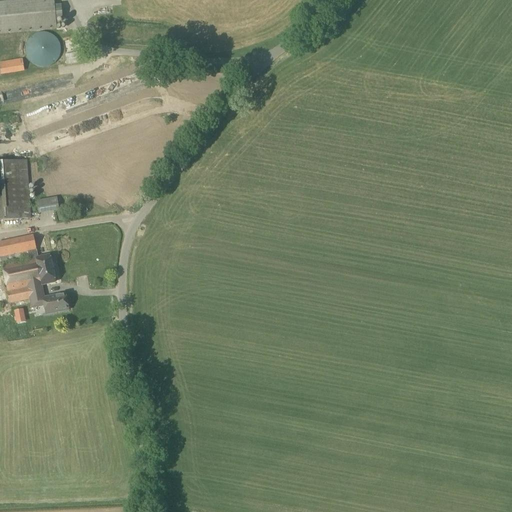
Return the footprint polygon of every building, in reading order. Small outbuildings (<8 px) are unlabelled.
[(54,6),(53,0),(21,0),(0,2),(0,34),(56,30),(55,21),(62,20),(61,5),(54,6)] [(42,68),(45,68),(47,67),(50,66),(53,64),(55,62),(57,60),(58,57),(59,55),(59,52),(59,49),(59,46),(58,43),(56,40),(54,38),(52,36),(50,35),(47,34),(44,33),(41,33),(38,33),(35,34),(33,36),(31,37),(29,40),(27,42),(26,45),(25,47),(25,50),(25,53),(26,56),(27,59),(29,61),(31,63),(33,65),(36,67),(39,67),(42,68)] [(66,65),(86,62),(84,51),(64,55),(66,65)] [(0,75),(23,72),(21,59),(0,62),(0,75)] [(157,81),(147,81),(148,90),(158,90),(157,81)] [(68,131),(50,135),(52,144),(70,139),(68,131)] [(100,154),(104,165),(115,162),(111,150),(100,154)] [(0,221),(29,219),(25,161),(0,162),(0,221)] [(38,213),(58,210),(56,198),(36,201),(38,213)] [(41,285),(54,282),(49,256),(38,258),(33,236),(0,242),(0,260),(0,262),(28,256),(28,260),(1,265),(9,304),(29,300),(32,299),(29,287),(41,285)] [(44,298),(41,285),(29,287),(32,299),(29,300),(31,309),(43,306),(45,315),(68,310),(65,294),(44,298)] [(25,322),(23,310),(13,312),(16,324),(25,322)]
